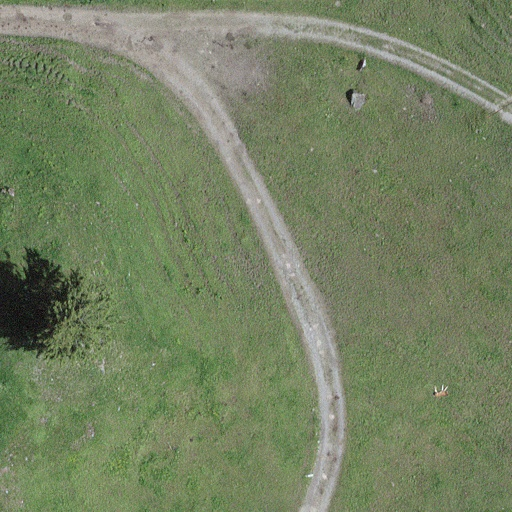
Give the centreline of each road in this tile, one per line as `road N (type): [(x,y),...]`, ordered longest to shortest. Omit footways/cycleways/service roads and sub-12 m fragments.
road 1 (track): [(143,28),(266,199),(316,313),(336,449),(323,511)]
road 2 (track): [(0,15),(143,28),(352,30),(442,57),(511,103)]
